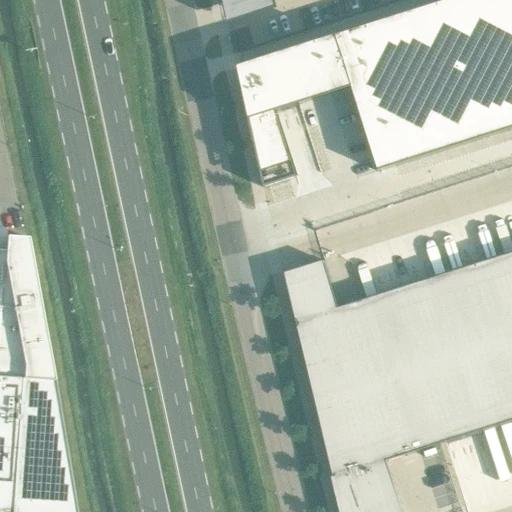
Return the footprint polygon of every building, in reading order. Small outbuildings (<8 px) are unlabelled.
[(222,0),(223,3),(228,25),(277,9),(274,0),(222,0)] [(511,0),(452,0),(239,68),(265,187),(296,177),(275,112),(352,88),(378,172),(511,129),(511,0)] [(0,378),(50,382),(27,239),(0,236),(0,378)] [(292,287),(287,288),(331,478),(337,500),(339,511),(403,511),(388,461),(511,421),(511,253),(339,309),(324,261),(293,271),(295,275),(289,277),(292,287)] [(0,511),(71,511),(50,382),(0,378),(0,511)]
